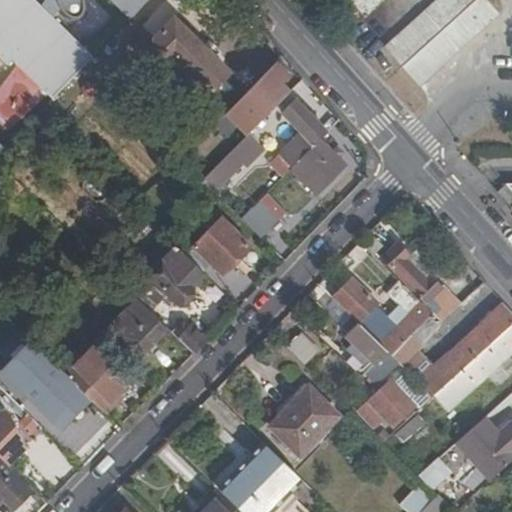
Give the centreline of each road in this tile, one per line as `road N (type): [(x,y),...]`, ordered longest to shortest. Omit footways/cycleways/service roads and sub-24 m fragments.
road 1 (residential): [(409,157),(65,511)]
road 2 (residential): [(409,157),(270,0)]
road 3 (residential): [(511,266),(409,157)]
